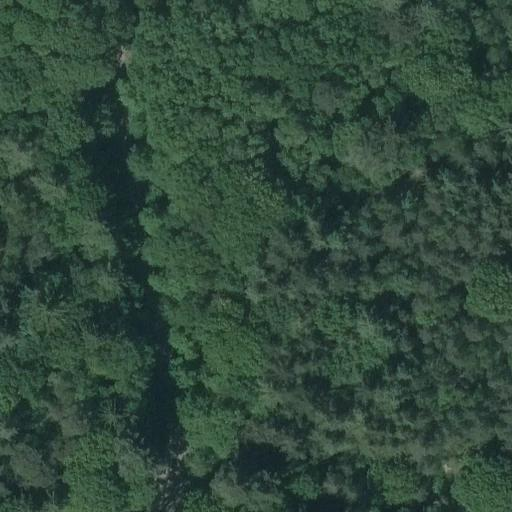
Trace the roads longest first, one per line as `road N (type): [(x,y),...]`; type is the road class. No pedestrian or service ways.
road 1 (unclassified): [(179,498),(88,0)]
road 2 (track): [(179,498),(208,508),(511,495)]
